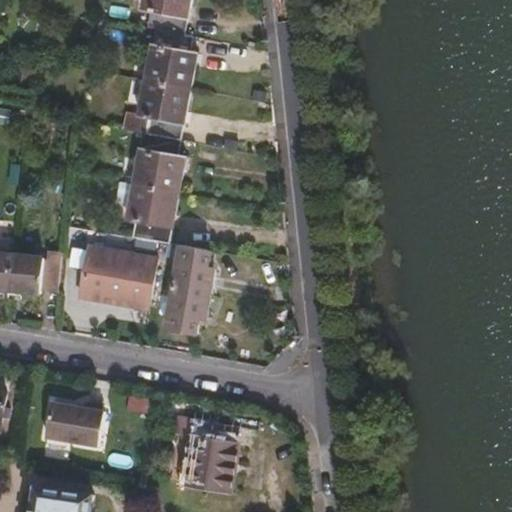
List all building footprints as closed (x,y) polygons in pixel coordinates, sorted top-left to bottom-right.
[(183,33),(190,0),(146,0),(145,5),(152,8),(149,27),(157,28),(183,33)] [(192,88),(196,53),(191,51),(194,36),(183,33),(157,28),(147,79),(192,88)] [(181,140),(192,88),(147,79),(140,115),(147,117),(145,133),(181,140)] [(179,192),(185,158),(178,156),(181,140),(145,133),(135,183),(179,192)] [(131,209),(135,183),(119,180),(114,206),(131,209)] [(169,244),(179,192),(135,183),(131,209),(129,222),(138,224),(135,238),(169,244)] [(179,245),(169,244),(135,238),(96,231),(93,247),(176,260),(179,245)] [(209,317),(218,268),(211,266),(213,252),(179,245),(176,260),(93,247),(85,295),(171,311),(169,328),(198,334),(202,317),(209,317)] [(64,259),(65,250),(51,249),(51,258),(64,259)] [(0,288),(11,289),(15,252),(0,250),(0,288)] [(46,292),(49,257),(48,256),(15,252),(11,289),(45,294),(46,292)] [(61,294),(64,259),(51,258),(49,257),(46,292),(61,294)] [(0,424),(4,426),(10,386),(0,383),(0,424)] [(101,451),(108,416),(105,415),(106,409),(91,408),(90,413),(55,407),(50,443),(101,451)] [(233,493),(241,447),(218,441),(219,425),(180,419),(177,436),(192,439),(185,484),(233,493)] [(97,511),(95,509),(96,495),(40,487),(36,511),(97,511)]
